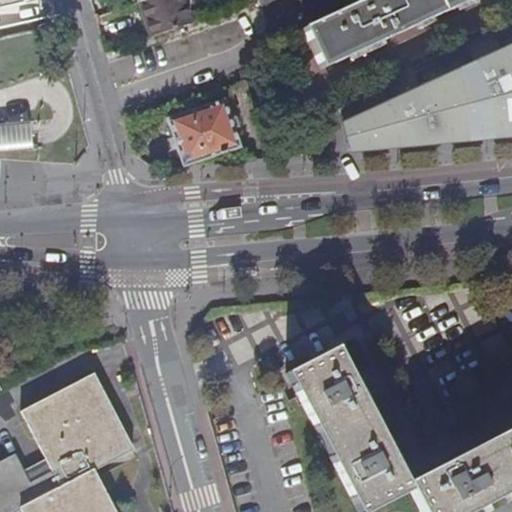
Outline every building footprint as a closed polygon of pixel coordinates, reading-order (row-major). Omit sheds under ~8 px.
[(150,39),(188,26),(179,0),(149,0),(138,4),(150,39)] [(318,71),(474,0),(361,0),(363,3),(300,32),(318,71)] [(507,137),(511,136),(511,82),(502,61),(511,56),(511,49),(475,67),(507,137)] [(511,82),(511,56),(502,61),(511,82)] [(442,143),(507,137),(475,67),(419,92),(442,143)] [(244,83),(232,86),(240,112),(252,108),(244,83)] [(413,146),(442,143),(419,92),(393,104),(413,146)] [(239,149),(223,101),(165,120),(181,168),(239,149)] [(356,151),(413,146),(393,104),(345,126),(356,151)] [(34,115),(0,118),(0,152),(36,151),(36,139),(34,115)] [(424,511),(436,511),(511,472),(511,408),(401,467),(389,445),(396,441),(402,436),(396,424),(383,432),(352,375),(360,371),(366,366),(360,355),(346,362),(330,332),(280,358),(355,500),(405,475),(424,511)] [(130,453),(91,377),(19,414),(51,474),(28,486),(13,458),(0,464),(0,511),(111,511),(91,473),(130,453)]
